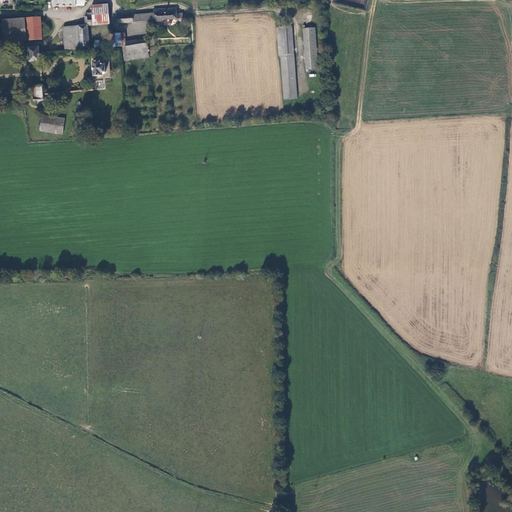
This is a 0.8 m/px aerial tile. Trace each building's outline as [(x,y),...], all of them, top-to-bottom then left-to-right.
[(93,15),(110,14),(110,5),(93,5),(92,12),(93,15)] [(163,13),(155,13),(156,21),(185,19),(184,13),(179,14),(179,11),(168,12),(168,8),(163,8),(163,13)] [(90,25),(110,24),(110,14),(93,15),(92,12),(88,12),(87,15),(86,15),(86,25),(80,25),(81,50),(91,49),(90,25)] [(156,21),(155,13),(118,16),(119,23),(156,21)] [(44,39),(43,17),(4,20),(5,23),(1,24),(2,35),(5,35),(6,43),(44,39)] [(65,26),(66,51),(81,50),(80,25),(65,26)] [(294,29),(282,30),(283,59),(295,58),(294,29)] [(309,29),(306,30),(308,72),(320,71),(317,31),(309,32),(309,29)] [(124,59),(149,57),(148,39),(126,41),(126,33),(111,34),(111,47),(123,46),(124,59)] [(40,46),(29,47),(29,55),(30,62),(41,62),(40,46)] [(93,66),(92,66),(92,70),(93,70),(93,76),(100,76),(100,72),(105,72),(104,63),(100,63),(100,61),(92,61),(93,66)] [(283,62),(285,102),(298,102),(296,61),(283,62)] [(43,115),(40,131),(63,135),(65,119),(43,115)]
